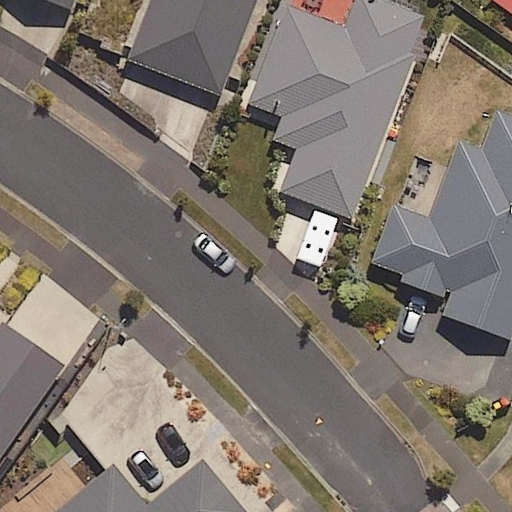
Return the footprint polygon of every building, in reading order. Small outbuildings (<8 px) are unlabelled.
[(213,91),(249,0),(143,0),(121,54),(213,91)] [(346,213),(421,15),(382,0),(346,0),(338,23),(282,2),(245,99),(279,112),(270,134),(291,142),(274,186),(346,213)] [(511,0),(492,0),(511,14),(511,0)] [(397,276),(436,291),(439,283),(447,286),(438,309),(505,334),(511,314),(511,112),(490,104),(475,145),(455,137),(426,216),(389,202),(369,257),(400,268),(397,276)] [(0,442),(56,362),(0,322),(0,442)] [(242,511),(244,511),(197,455),(141,501),(107,460),(45,511),(242,511)]
